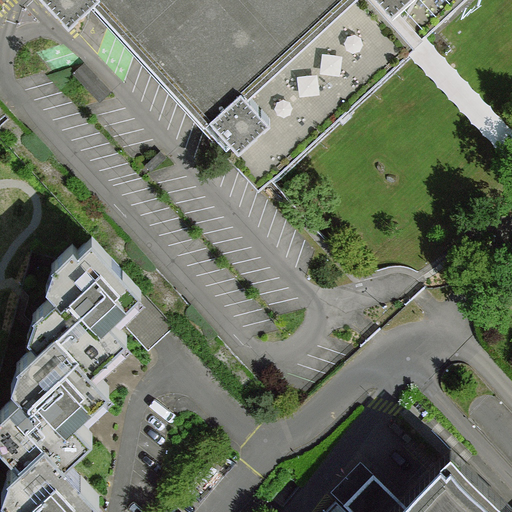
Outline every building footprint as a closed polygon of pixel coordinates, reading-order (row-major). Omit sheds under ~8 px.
[(93,0),(48,0),(69,22),(93,0)] [(462,0),(103,0),(222,128),(250,102),(361,0),(366,0),(410,48),(426,33),(462,0)] [(268,178),(410,48),(366,0),(361,0),(250,102),(276,129),(248,155),(268,178)] [(511,127),(426,33),(410,48),(511,159),(511,127)] [(112,91),(85,64),(75,73),(102,101),(112,91)] [(276,129),(250,102),(222,128),(248,155),(276,129)] [(51,324),(93,368),(128,336),(112,318),(115,314),(141,291),(142,290),(93,236),(79,249),(74,244),(56,260),(68,274),(65,285),(37,309),(51,324)] [(141,291),(115,314),(148,349),(160,338),(172,326),(141,291)] [(16,422),(59,465),(66,459),(93,434),(77,416),(110,386),(93,368),(51,324),(46,336),(21,359),(34,372),(30,384),(2,408),(16,422)] [(0,510),(0,511),(82,511),(100,495),(66,459),(59,465),(16,422),(12,433),(2,443),(19,460),(12,468),(24,481),(20,492),(0,510)] [(387,511),(511,511),(511,503),(452,446),(401,498),(387,511)] [(353,511),(387,511),(401,498),(369,468),(339,498),(353,511)]
